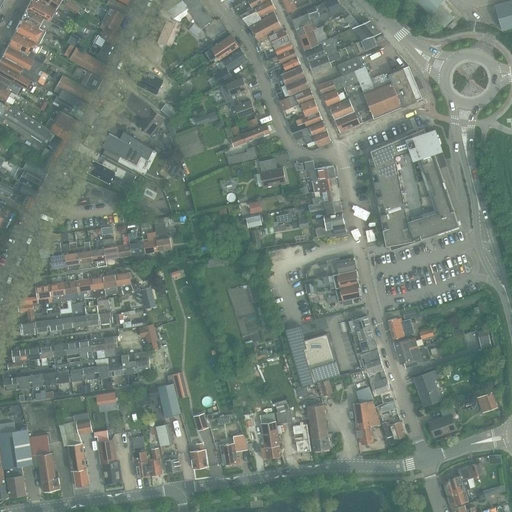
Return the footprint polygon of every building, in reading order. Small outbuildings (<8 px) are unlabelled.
[(36,0),(31,0),(26,9),(59,27),(61,28),(64,23),(53,17),(56,11),(36,0)] [(36,0),(56,11),(62,1),(64,2),(62,6),(77,14),(80,8),(66,0),(36,0)] [(109,0),(107,4),(111,6),(124,13),(127,6),(115,0),(109,0)] [(159,17),(150,38),(158,42),(159,46),(164,44),(166,45),(177,20),(180,22),(181,18),(188,14),(185,10),(188,8),(185,4),(182,0),(167,0),(163,3),(166,7),(160,11),(162,14),(161,15),(160,17),(159,17)] [(190,10),(201,2),(199,0),(191,0),(185,4),(188,8),(190,10)] [(240,17),(256,9),(271,0),(270,0),(244,0),(242,2),(233,7),(240,17)] [(249,24),(249,25),(274,13),(273,11),(276,10),(271,0),(256,9),(257,12),(243,19),(248,25),(249,24)] [(283,0),(289,12),(312,4),(310,0),(283,0)] [(338,0),(330,0),(326,2),(330,11),(343,6),(338,0)] [(416,0),(429,14),(430,13),(440,3),(443,0),(416,0)] [(511,1),(495,6),(502,31),(511,28),(511,1)] [(201,2),(190,10),(194,16),(205,8),(201,2)] [(292,19),(296,29),(313,22),(315,26),(348,12),(343,7),(343,6),(330,11),(326,2),(317,6),(306,10),(308,14),(292,19)] [(430,13),(435,18),(445,8),(440,3),(430,13)] [(111,6),(102,22),(116,31),(126,14),(124,13),(111,6)] [(209,14),(205,8),(194,16),(198,22),(209,14)] [(435,18),(439,22),(449,13),(445,8),(435,18)] [(26,9),(22,18),(39,28),(43,21),(47,24),(58,30),(59,27),(26,9)] [(249,25),(258,41),(282,29),(274,13),(249,25)] [(449,13),(439,22),(444,27),(454,18),(449,13)] [(202,28),(213,20),(209,14),(198,22),(202,28)] [(22,18),(15,31),(39,44),(46,31),(42,29),(42,30),(39,28),(22,18)] [(448,25),(451,29),(457,24),(453,20),(448,25)] [(359,25),(364,31),(375,26),(367,21),(359,25)] [(103,35),(101,37),(115,45),(121,34),(116,31),(102,22),(99,28),(105,31),(103,35)] [(296,29),(304,50),(318,44),(318,42),(313,29),(316,28),(315,26),(313,22),(296,29)] [(194,24),(189,30),(196,36),(201,29),(194,24)] [(218,24),(210,28),(213,34),(221,29),(218,24)] [(381,32),(375,26),(364,31),(370,37),(373,36),(381,32)] [(258,42),(257,42),(261,51),(289,41),(285,31),(284,32),(282,29),(258,41),(258,42)] [(15,31),(7,46),(24,55),(26,52),(28,53),(28,55),(43,63),(46,58),(38,54),(41,47),(38,45),(39,44),(15,31)] [(66,42),(70,44),(74,46),(76,43),(79,37),(71,33),(66,42)] [(98,55),(96,58),(108,66),(109,66),(113,60),(110,58),(117,46),(115,45),(101,37),(98,35),(96,37),(105,42),(101,48),(93,44),(89,50),(98,55)] [(211,48),(205,52),(211,59),(213,58),(216,62),(220,60),(224,56),(239,46),(231,35),(214,46),(211,48)] [(370,37),(361,41),(365,51),(377,46),(373,36),(370,37)] [(304,50),(309,62),(337,51),(333,43),(332,43),(330,37),(318,42),(318,44),(304,50)] [(289,41),(261,51),(265,60),(293,49),(289,41)] [(50,50),(39,44),(38,45),(41,47),(38,54),(46,58),(50,50)] [(64,54),(68,57),(74,46),(70,44),(65,53),(64,54)] [(7,46),(0,60),(0,64),(35,84),(37,81),(43,84),(49,75),(40,70),(43,65),(24,55),(7,46)] [(108,66),(96,58),(76,47),(70,59),(102,77),(108,66)] [(226,58),(221,61),(225,68),(226,67),(228,71),(233,68),(247,59),(246,56),(240,48),(228,56),(226,58)] [(269,59),(265,61),(266,65),(268,69),(269,68),(296,58),(293,49),(275,56),(269,59)] [(338,51),(337,51),(309,62),(313,74),(332,67),(330,62),(341,58),(338,51)] [(359,81),(364,93),(374,88),(365,66),(363,67),(359,56),(338,65),(342,76),(355,71),(359,81)] [(284,67),(285,71),(300,66),(296,58),(269,68),(270,72),(284,67)] [(0,64),(0,75),(23,88),(26,89),(30,83),(34,85),(35,84),(0,64)] [(291,83),(291,84),(305,78),(300,66),(285,71),(277,74),(275,75),(275,76),(270,79),(273,84),(278,82),(289,77),(291,83)] [(364,94),(367,102),(369,107),(374,118),(422,98),(408,66),(388,74),(391,81),(374,88),(364,93),(364,94)] [(140,67),(132,80),(153,93),(161,80),(140,67)] [(214,75),(221,85),(233,77),(228,71),(226,67),(225,68),(214,75)] [(343,88),(359,81),(355,71),(342,76),(332,80),(319,85),(323,96),(343,88)] [(57,85),(89,103),(95,93),(84,87),(62,75),(56,72),(52,79),(58,82),(57,85)] [(84,87),(95,93),(102,79),(101,78),(91,73),(84,87)] [(0,75),(0,84),(19,96),(23,88),(0,75)] [(228,85),(221,87),(227,102),(230,102),(238,99),(252,93),(249,85),(246,86),(245,83),(243,77),(227,83),(228,85)] [(276,94),(279,101),(309,89),(305,78),(291,84),(293,87),(282,92),(276,94)] [(0,120),(4,114),(44,139),(47,134),(53,138),(48,146),(51,147),(49,151),(46,155),(55,161),(68,141),(44,126),(11,105),(15,100),(16,98),(24,103),(26,100),(19,96),(0,84),(0,120)] [(58,96),(85,111),(89,103),(57,85),(54,91),(59,95),(58,96)] [(345,91),(343,88),(323,96),(327,106),(340,100),(337,94),(345,91)] [(294,106),(301,103),(314,99),(309,89),(279,101),(278,101),(285,118),(290,116),(289,114),(296,112),(294,106)] [(329,107),(334,120),(358,110),(356,106),(367,102),(364,94),(362,95),(360,92),(348,97),(348,99),(329,107)] [(137,126),(151,137),(165,118),(151,107),(150,108),(132,93),(124,103),(140,115),(142,111),(146,114),(137,126)] [(238,99),(230,102),(232,107),(235,106),(239,117),(256,111),(253,103),(255,102),(252,93),(238,99)] [(58,96),(57,95),(54,101),(70,111),(69,113),(80,120),(85,111),(58,96)] [(298,115),(300,119),(319,111),(314,99),(301,103),(304,113),(298,115)] [(38,107),(43,111),(47,104),(42,100),(38,107)] [(358,110),(334,120),(339,132),(363,123),(358,112),(369,107),(367,102),(356,106),(358,110)] [(165,105),(161,110),(168,115),(172,110),(165,105)] [(44,126),(68,141),(79,122),(60,111),(56,118),(54,121),(49,118),(44,126)] [(319,111),(300,119),(296,120),(298,125),(305,122),(306,126),(322,119),(319,111)] [(207,114),(194,119),(197,125),(209,121),(207,114)] [(255,118),(245,121),(248,130),(258,126),(255,118)] [(220,120),(215,126),(219,130),(224,123),(220,120)] [(292,134),(295,140),(326,128),(323,122),(292,134)] [(237,125),(231,128),(233,135),(240,133),(237,125)] [(231,139),(234,146),(271,132),(268,125),(231,139)] [(326,128),(295,140),(297,143),(300,145),(306,143),(306,144),(315,141),(317,146),(331,141),(326,128)] [(457,226),(459,225),(458,220),(432,147),(440,145),(435,130),(425,133),(424,128),(370,151),(372,157),(368,159),(383,229),(386,246),(415,240),(414,236),(420,234),(422,238),(457,226)] [(109,133),(102,146),(137,164),(141,156),(148,160),(153,150),(124,131),(120,139),(109,133)] [(24,138),(20,135),(16,142),(20,145),(24,138)] [(227,156),(229,164),(256,158),(253,146),(246,149),(247,152),(227,156)] [(39,157),(43,160),(46,155),(49,151),(45,148),(39,157)] [(43,160),(39,157),(36,155),(33,159),(41,164),(43,160)] [(41,164),(40,166),(48,171),(49,171),(55,161),(46,155),(43,160),(41,164)] [(260,162),(262,172),(260,173),(263,187),(280,183),(286,182),(283,168),(277,169),(275,159),(260,162)] [(93,160),(87,172),(110,184),(114,175),(122,179),(131,184),(136,176),(105,160),(102,165),(93,160)] [(312,178),(312,181),(336,176),(333,165),(315,168),(313,160),(304,162),(306,171),(312,169),(313,178),(312,178)] [(31,170),(29,172),(44,180),(48,171),(40,166),(35,163),(31,170)] [(173,163),(166,173),(174,178),(175,176),(179,178),(185,170),(173,163)] [(17,180),(23,183),(39,190),(40,189),(44,180),(29,172),(20,167),(19,168),(18,168),(14,177),(13,178),(17,180)] [(317,189),(317,191),(338,187),(336,176),(312,181),(314,189),(317,189)] [(17,180),(13,188),(19,191),(25,193),(35,198),(39,190),(23,183),(17,180)] [(25,193),(19,191),(13,188),(0,181),(0,192),(10,197),(12,194),(17,196),(15,201),(30,208),(35,198),(25,193)] [(280,187),(282,196),(291,194),(290,186),(280,187)] [(317,191),(312,192),(314,198),(312,198),(313,204),(320,202),(340,198),(339,193),(338,187),(317,191)] [(244,194),(237,197),(240,203),(247,199),(244,194)] [(340,198),(320,202),(321,208),(326,207),(327,213),(343,210),(340,198)] [(259,201),(248,203),(250,213),(261,211),(259,201)] [(326,227),(322,227),(323,229),(334,227),(333,225),(345,222),(343,212),(328,215),(324,216),(326,227)] [(308,219),(298,220),(300,228),(309,227),(308,219)] [(322,227),(316,228),(318,237),(328,235),(347,231),(345,222),(333,225),(334,227),(323,229),(322,227)] [(164,223),(154,225),(156,233),(159,251),(171,249),(170,238),(167,238),(166,231),(165,227),(165,226),(164,223)] [(254,245),(254,247),(254,249),(261,248),(261,246),(257,229),(250,231),(254,245)] [(148,237),(143,238),(145,253),(159,251),(156,233),(155,233),(155,232),(147,234),(148,237)] [(136,233),(129,234),(132,255),(145,253),(143,238),(142,238),(143,242),(138,243),(136,233)] [(123,245),(117,246),(119,257),(132,255),(129,234),(128,234),(129,235),(129,236),(124,237),(124,243),(122,243),(123,245)] [(103,240),(106,259),(119,257),(117,246),(115,246),(114,238),(107,239),(103,240)] [(98,249),(91,250),(93,262),(106,259),(103,240),(96,241),(98,249)] [(85,246),(77,247),(80,264),(93,262),(91,250),(90,242),(88,242),(84,243),(85,246)] [(287,242),(270,243),(271,251),(288,250),(287,242)] [(67,266),(64,252),(62,253),(60,244),(60,243),(48,244),(52,268),(67,266)] [(63,244),(64,252),(67,266),(80,264),(77,247),(77,248),(70,249),(69,244),(63,244)] [(331,265),(333,274),(357,269),(354,257),(340,260),(339,257),(320,261),(321,267),(331,265)] [(333,274),(336,288),(359,283),(358,275),(357,269),(333,274)] [(129,272),(115,274),(119,293),(119,294),(125,293),(126,294),(135,292),(141,292),(140,290),(139,282),(131,283),(129,272)] [(115,274),(103,276),(104,287),(105,287),(106,295),(114,293),(119,293),(115,274)] [(103,276),(89,278),(91,289),(92,289),(93,298),(96,297),(106,296),(104,287),(103,276)] [(89,278),(76,280),(79,298),(80,298),(80,299),(83,298),(85,298),(84,294),(86,294),(88,293),(87,290),(91,289),(89,278)] [(60,312),(62,329),(75,327),(72,304),(71,304),(71,299),(74,298),(79,298),(76,280),(63,282),(66,300),(67,299),(68,308),(60,309),(60,312)] [(59,300),(66,300),(63,282),(50,284),(52,295),(52,297),(53,301),(59,300)] [(312,283),(305,285),(307,294),(314,292),(312,283)] [(359,283),(336,288),(337,295),(327,297),(328,303),(343,300),(344,305),(353,303),(353,301),(352,298),(362,296),(359,283)] [(38,299),(27,301),(27,305),(33,304),(33,305),(45,303),(53,301),(52,297),(50,297),(50,296),(52,295),(50,284),(36,287),(38,299)] [(148,288),(141,290),(143,299),(143,300),(144,303),(153,301),(150,288),(148,288)] [(141,292),(135,292),(136,301),(143,299),(141,290),(140,290),(141,292)] [(417,316),(415,316),(416,319),(417,318),(418,320),(423,319),(422,318),(481,300),(479,294),(416,313),(417,316)] [(97,301),(100,324),(113,322),(112,311),(110,312),(109,299),(97,301)] [(85,307),(87,326),(100,324),(97,301),(97,305),(93,305),(93,301),(88,302),(88,306),(85,307)] [(72,304),(75,327),(87,326),(85,307),(84,307),(84,306),(78,307),(77,303),(76,303),(72,304)] [(27,305),(18,305),(18,312),(26,311),(27,313),(28,322),(20,323),(22,335),(37,333),(34,314),(33,305),(33,304),(27,305)] [(53,313),(47,314),(49,331),(62,329),(60,312),(60,309),(60,307),(53,308),(53,310),(53,313)] [(41,313),(34,314),(37,333),(49,331),(47,314),(46,309),(40,309),(41,313)] [(410,317),(415,316),(417,316),(416,313),(415,309),(402,312),(403,317),(404,318),(410,317)] [(122,313),(115,314),(117,324),(122,323),(123,328),(131,327),(148,324),(148,322),(131,325),(131,321),(124,322),(122,313)] [(352,332),(357,330),(371,326),(368,316),(349,321),(352,332)] [(388,321),(390,330),(412,324),(410,319),(409,319),(402,322),(401,318),(397,320),(396,318),(388,321)] [(142,327),(139,328),(141,338),(145,337),(147,343),(152,342),(154,350),(159,349),(157,341),(158,340),(154,327),(153,323),(149,325),(142,326),(142,327)] [(412,324),(390,330),(393,339),(413,334),(414,333),(412,324)] [(300,325),(284,330),(301,387),(340,375),(327,333),(304,340),(300,325)] [(353,337),(355,342),(374,336),(371,326),(357,330),(358,336),(353,337)] [(462,327),(452,331),(454,337),(464,333),(462,327)] [(420,332),(422,339),(434,336),(432,329),(420,332)] [(490,335),(480,337),(482,349),(486,348),(493,347),(490,335)] [(116,336),(103,337),(106,357),(115,355),(122,354),(121,346),(117,347),(116,336)] [(374,336),(355,342),(356,344),(361,343),(361,345),(354,347),(356,353),(362,351),(377,347),(374,336)] [(103,337),(90,339),(93,351),(97,350),(98,358),(106,357),(103,337)] [(394,343),(396,350),(403,349),(404,350),(413,348),(418,346),(414,337),(394,343)] [(90,339),(77,341),(80,356),(81,360),(88,359),(88,358),(93,358),(92,351),(93,351),(90,339)] [(77,341),(65,343),(68,358),(80,356),(77,341)] [(65,343),(52,344),(55,364),(62,363),(61,355),(66,354),(67,358),(68,358),(65,343)] [(52,344),(40,346),(41,358),(49,357),(50,361),(49,361),(49,365),(52,364),(55,364),(52,344)] [(36,369),(30,370),(31,386),(44,384),(42,362),(36,363),(36,359),(41,358),(40,346),(27,348),(29,361),(30,366),(30,367),(35,366),(36,369)] [(400,363),(404,362),(421,356),(418,346),(413,348),(404,350),(403,349),(396,350),(400,363)] [(23,367),(30,366),(29,361),(27,348),(12,350),(14,361),(17,361),(17,363),(8,364),(9,369),(16,368),(16,369),(23,368),(23,367)] [(363,353),(369,374),(380,370),(382,379),(373,382),(376,394),(380,393),(390,390),(378,349),(363,353)] [(265,350),(255,354),(257,360),(267,357),(265,350)] [(121,355),(123,374),(125,385),(129,385),(127,377),(129,377),(128,373),(137,372),(151,370),(149,359),(153,358),(152,351),(135,353),(122,355),(121,355)] [(478,352),(479,361),(488,361),(487,352),(478,352)] [(108,358),(111,375),(123,374),(121,355),(117,356),(108,357),(108,358)] [(421,356),(404,362),(406,368),(418,364),(423,363),(421,356)] [(105,358),(95,359),(95,362),(97,377),(111,375),(108,358),(105,358)] [(82,361),(84,379),(97,377),(95,362),(90,363),(90,360),(82,361)] [(75,362),(69,363),(71,381),(84,379),(82,361),(75,362)] [(55,364),(57,383),(71,381),(69,363),(69,362),(62,363),(55,364)] [(244,367),(249,380),(260,377),(256,363),(244,367)] [(48,364),(42,365),(44,384),(57,383),(55,364),(52,364),(52,367),(48,367),(48,364)] [(354,374),(366,372),(365,365),(353,367),(354,374)] [(227,369),(230,379),(241,376),(238,366),(227,369)] [(21,373),(17,373),(18,388),(31,386),(30,370),(29,367),(20,369),(21,373)] [(18,388),(17,373),(16,369),(9,370),(3,371),(5,390),(15,388),(18,388)] [(416,384),(424,406),(441,400),(433,379),(439,377),(436,369),(434,370),(414,378),(416,384)] [(183,371),(172,374),(175,386),(186,383),(183,371)] [(169,384),(157,387),(160,396),(165,417),(181,413),(175,386),(172,374),(167,375),(169,384)] [(333,393),(328,379),(317,383),(321,396),(333,393)] [(204,396),(209,395),(205,381),(200,383),(204,396)] [(157,385),(148,388),(151,398),(160,396),(157,387),(157,385)] [(298,389),(297,389),(300,399),(309,396),(306,386),(298,389)] [(146,391),(136,393),(138,400),(147,397),(146,391)] [(106,393),(107,402),(116,401),(114,392),(106,393)] [(492,393),(485,396),(491,410),(498,408),(492,393)] [(359,402),(354,403),(357,428),(356,428),(357,438),(361,437),(362,444),(374,442),(371,426),(380,425),(379,421),(378,421),(378,417),(377,417),(376,413),(375,413),(374,409),(373,407),(373,405),(372,405),(372,401),(359,402)] [(383,406),(385,412),(396,408),(394,402),(383,406)] [(307,407),(314,451),(330,449),(328,435),(323,404),(307,407)] [(444,417),(429,422),(435,437),(456,430),(451,415),(455,414),(453,407),(441,411),(444,417)] [(277,413),(279,424),(293,421),(291,410),(277,413)] [(194,416),(198,430),(208,427),(204,413),(194,416)] [(265,447),(261,447),(263,459),(281,456),(275,413),(261,415),(262,424),(265,447)] [(75,421),(59,425),(64,446),(67,445),(71,471),(74,470),(77,486),(88,485),(86,469),(85,462),(82,443),(78,435),(92,431),(89,420),(89,417),(75,421)] [(387,426),(386,422),(382,424),(387,438),(393,436),(395,439),(405,436),(401,422),(387,426)] [(158,438),(160,447),(171,444),(166,424),(155,426),(157,434),(157,435),(158,438)] [(309,425),(293,427),(296,441),(297,441),(299,453),(311,452),(313,451),(309,425)] [(128,437),(128,426),(115,426),(115,437),(128,437)] [(27,429),(0,432),(0,454),(3,469),(5,468),(21,466),(32,464),(32,467),(36,466),(29,436),(28,432),(27,429)] [(107,430),(93,432),(94,437),(97,437),(97,441),(108,440),(107,430)] [(48,433),(29,436),(36,466),(39,466),(43,491),(60,488),(58,473),(56,474),(53,452),(50,452),(49,444),(48,433)] [(220,442),(215,442),(216,449),(222,465),(223,464),(240,462),(238,449),(245,448),(244,445),(247,444),(247,443),(246,435),(233,436),(234,443),(221,445),(220,442)] [(97,441),(101,463),(102,463),(104,471),(105,482),(120,480),(118,465),(117,460),(115,461),(112,439),(108,440),(97,441)] [(134,452),(134,456),(132,457),(135,477),(149,475),(145,450),(144,443),(134,444),(135,452),(134,452)] [(191,452),(194,469),(207,467),(205,450),(204,450),(203,443),(200,443),(196,444),(197,451),(191,452)] [(153,458),(148,459),(151,475),(162,473),(158,448),(151,449),(153,458)] [(165,456),(165,460),(165,461),(166,472),(180,471),(177,454),(165,456)] [(475,465),(469,467),(470,471),(472,477),(483,474),(479,463),(475,465)] [(21,466),(5,468),(9,496),(25,493),(21,466)] [(447,496),(464,490),(461,481),(472,477),(470,471),(469,467),(469,466),(457,470),(459,476),(452,478),(453,480),(443,483),(447,496)] [(498,486),(477,493),(479,499),(500,492),(498,486)] [(464,490),(447,496),(450,507),(467,502),(466,497),(469,496),(467,489),(464,490)]
